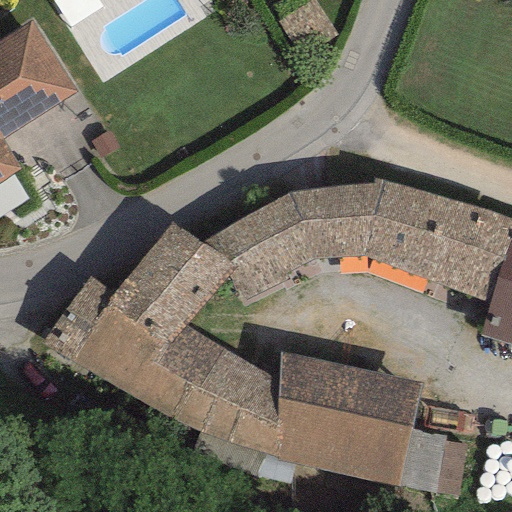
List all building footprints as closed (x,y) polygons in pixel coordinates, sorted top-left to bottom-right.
[(335,34),(312,0),(310,0),(275,23),(297,58),(335,34)] [(0,179),(19,168),(1,141),(76,93),(30,22),(0,41),(0,179)] [(486,301),(511,226),(511,222),(370,176),(372,183),(288,194),(198,242),(233,268),(226,275),(241,305),(290,282),(285,274),(311,261),(365,257),(486,301)] [(198,242),(169,224),(109,293),(87,276),(40,348),(192,431),(277,460),(276,382),(183,327),(226,275),(233,268),(198,242)] [(511,226),(486,301),(478,334),(511,344),(511,226)] [(419,383),(279,354),(276,382),(277,460),(397,487),(409,430),(419,383)] [(443,437),(409,430),(397,487),(452,499),(463,448),(442,443),(443,437)]
